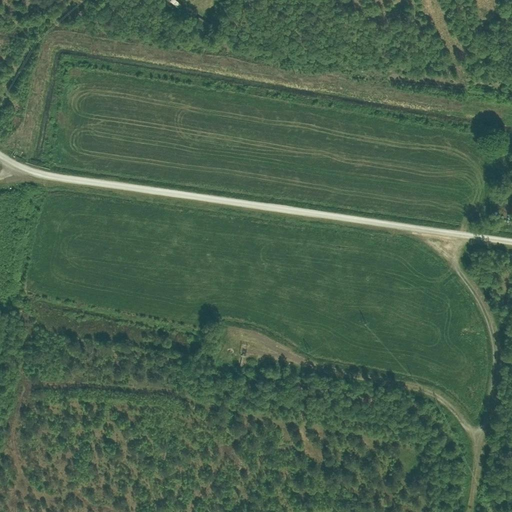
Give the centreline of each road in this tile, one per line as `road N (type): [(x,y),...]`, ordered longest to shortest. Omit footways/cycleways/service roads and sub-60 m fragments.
road 1 (track): [(0,152),(62,174),(511,239)]
road 2 (track): [(392,221),(467,278),(494,327),(493,393),(472,509)]
road 3 (track): [(478,475),(456,410),(428,392),(257,359)]
